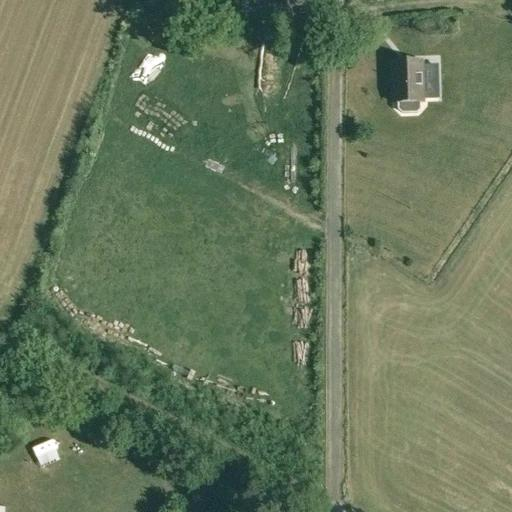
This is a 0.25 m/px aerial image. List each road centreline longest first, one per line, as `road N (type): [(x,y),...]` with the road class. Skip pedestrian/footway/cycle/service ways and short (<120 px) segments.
road 1 (unknown): [(343,0),(336,354),(345,511)]
road 2 (unknown): [(334,511),(275,473),(227,475),(195,511)]
